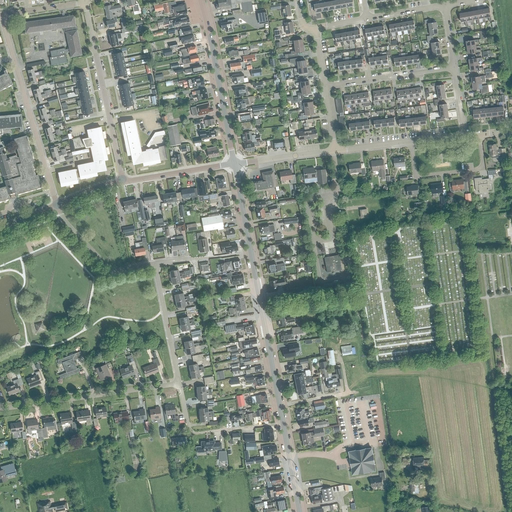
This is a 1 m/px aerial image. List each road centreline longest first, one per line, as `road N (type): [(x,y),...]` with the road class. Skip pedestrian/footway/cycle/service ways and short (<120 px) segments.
road 1 (tertiary): [(299,511),(234,163)]
road 2 (residential): [(57,204),(0,14)]
road 3 (residential): [(122,182),(84,2)]
road 4 (residential): [(0,409),(179,383)]
road 5 (tertiary): [(234,163),(200,0)]
road 6 (unclassified): [(334,151),(464,135)]
road 7 (residential): [(325,87),(454,67)]
road 8 (residential): [(57,204),(110,269),(155,264)]
road 9 (track): [(493,388),(511,509)]
road 10 (residential): [(179,383),(155,264)]
